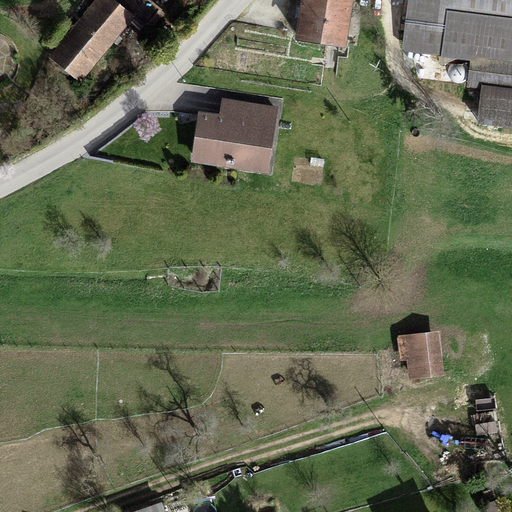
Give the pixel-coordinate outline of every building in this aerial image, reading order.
[(110,0),(101,0),(53,53),(80,78),(133,21),(110,0)] [(302,0),(297,37),(345,44),(350,0),(302,0)] [(511,0),(408,0),(402,48),(471,56),(511,61),(511,0)] [(468,85),(483,87),(479,121),(511,125),(511,61),(471,56),(468,85)] [(196,114),(190,156),(264,166),(272,106),(220,99),(218,116),(196,114)] [(434,371),(442,370),(437,332),(393,338),(395,358),(406,357),(408,375),(434,371)]
